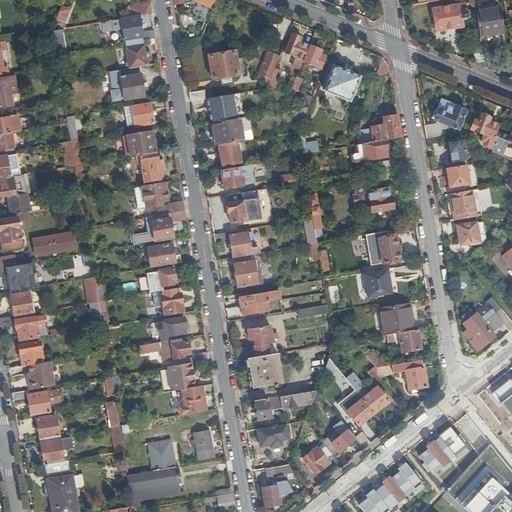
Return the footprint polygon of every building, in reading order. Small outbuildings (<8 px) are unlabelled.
[(174,0),(175,5),(184,3),(184,1),(184,0),(187,0),(189,7),(186,15),(208,24),(216,0),(174,0)] [(479,33),(476,13),(473,0),(464,0),(465,3),(471,2),(473,14),(471,20),(474,34),(479,33)] [(133,7),(135,17),(151,14),(150,5),(133,7)] [(466,5),(433,11),(437,32),(462,27),(461,19),(468,17),(466,5)] [(62,7),(58,19),(65,21),(70,10),(62,7)] [(479,33),(480,37),(503,34),(499,9),(476,13),(479,33)] [(135,17),(113,20),(115,25),(120,25),(120,26),(123,25),(125,40),(126,40),(127,43),(144,41),(155,39),(153,27),(151,14),(135,17)] [(186,31),(188,41),(202,38),(206,28),(186,31)] [(61,29),(52,31),(57,56),(66,54),(61,29)] [(293,67),(301,70),(303,62),(310,46),(301,42),(302,39),(301,38),(302,36),(295,33),(295,36),(294,35),(286,53),(297,58),(293,67)] [(130,68),(140,67),(148,65),(145,45),(144,45),(144,41),(127,43),(127,47),(126,48),(130,68)] [(310,46),(303,62),(321,70),(326,58),(320,55),(322,51),(310,46)] [(476,65),(486,69),(482,48),(474,50),(476,65)] [(0,74),(0,75),(9,74),(7,67),(4,67),(0,49),(0,74)] [(239,75),(237,60),(235,52),(210,56),(214,80),(239,75)] [(260,75),(267,78),(271,80),(281,56),(269,52),(260,75)] [(344,69),(334,65),(330,75),(330,76),(324,91),(350,102),(361,76),(351,72),(352,71),(344,68),(344,69)] [(130,68),(110,72),(113,91),(111,91),(113,101),(125,99),(125,100),(145,96),(140,67),(130,68)] [(54,84),(61,82),(61,80),(60,76),(59,68),(51,69),(54,84)] [(10,76),(0,77),(0,107),(13,105),(11,94),(14,94),(10,76)] [(267,78),(268,88),(280,87),(280,83),(271,80),(267,78)] [(190,93),(192,102),(206,99),(205,91),(190,93)] [(209,99),(213,124),(238,120),(234,95),(209,99)] [(436,124),(425,126),(427,139),(444,136),(448,125),(460,129),(467,111),(456,107),(457,106),(442,100),(438,110),(435,119),(437,120),(436,124)] [(151,102),(132,106),(135,126),(154,123),(151,102)] [(291,111),(302,123),(309,108),(291,111)] [(387,140),(401,137),(398,115),(384,117),(385,125),(372,127),(372,128),(360,130),(358,144),(387,140)] [(499,133),(501,129),(498,127),(499,125),(490,121),(490,119),(482,115),(479,122),(475,120),(471,129),(485,135),(482,142),(483,145),(493,149),(499,133)] [(0,134),(12,132),(21,131),(18,116),(0,118),(0,134)] [(73,116),(67,117),(68,119),(68,123),(70,132),(76,131),(73,116)] [(213,124),(216,146),(219,145),(238,142),(244,141),(240,119),(238,120),(213,124)] [(63,137),(70,136),(70,132),(68,123),(64,124),(61,124),(63,137)] [(12,132),(0,134),(0,149),(14,147),(12,132)] [(124,136),(127,157),(140,155),(157,153),(153,132),(124,136)] [(493,149),(491,153),(495,154),(495,153),(511,160),(511,133),(510,138),(499,133),(493,149)] [(300,138),(303,154),(319,151),(317,140),(306,142),(305,137),(300,138)] [(258,146),(257,139),(246,141),(247,148),(258,146)] [(358,144),(356,145),(358,152),(354,153),(352,155),(353,161),(356,163),(389,157),(388,149),(387,140),(358,144)] [(71,141),(63,143),(67,168),(76,166),(71,141)] [(75,141),(71,141),(76,166),(80,165),(80,161),(81,161),(78,141),(75,141)] [(467,165),(464,141),(449,144),(453,162),(454,167),(467,165)] [(238,142),(219,145),(223,166),(241,163),(238,142)] [(157,153),(140,155),(145,183),(161,180),(162,177),(161,172),(165,171),(163,161),(162,161),(161,152),(157,153)] [(0,157),(0,178),(11,177),(7,156),(0,157)] [(391,167),(406,164),(405,157),(390,159),(391,167)] [(265,163),(253,165),(254,172),(266,170),(265,163)] [(392,181),(408,178),(406,164),(391,167),(389,167),(392,181)] [(454,167),(447,168),(449,177),(451,177),(453,186),(469,183),(467,165),(454,167)] [(240,168),(222,171),(226,191),(245,188),(243,177),(241,177),(240,168)] [(284,185),(307,181),(306,173),(282,177),(284,185)] [(0,197),(16,194),(17,195),(27,193),(24,175),(14,176),(14,178),(0,180),(0,197)] [(165,183),(143,187),(147,207),(155,206),(155,202),(167,200),(167,199),(169,197),(169,193),(167,192),(166,192),(165,183)] [(73,186),(76,205),(82,204),(81,197),(79,185),(73,186)] [(310,201),(309,195),(308,185),(301,187),(304,202),(310,201)] [(389,188),(368,192),(372,213),(393,209),(391,198),(390,198),(389,188)] [(476,217),(472,191),(453,194),(454,201),(453,202),(456,220),(476,217)] [(245,192),(229,194),(231,203),(227,203),(228,213),(229,213),(231,223),(245,221),(246,226),(264,223),(259,198),(246,200),(245,192)] [(313,219),(315,229),(322,228),(316,193),(309,195),(310,201),(313,219)] [(9,197),(12,216),(26,213),(30,212),(27,194),(9,197)] [(155,208),(156,216),(185,211),(183,202),(169,204),(169,205),(155,208)] [(135,245),(151,242),(171,239),(174,238),(170,220),(173,219),(173,221),(186,220),(185,211),(156,216),(151,217),(154,233),(134,236),(135,245)] [(26,213),(12,216),(13,219),(0,220),(0,223),(4,249),(23,246),(21,228),(29,227),(31,224),(30,215),(26,213)] [(314,244),(317,243),(315,229),(313,219),(305,221),(307,231),(309,232),(311,231),(314,244)] [(483,221),(457,226),(458,235),(461,234),(463,244),(469,243),(469,246),(481,244),(486,238),(483,221)] [(395,236),(394,230),(365,235),(366,241),(395,236)] [(34,239),(37,255),(77,248),(74,232),(34,239)] [(214,235),(215,243),(231,239),(233,257),(259,252),(258,247),(255,247),(253,232),(230,236),(229,233),(214,235)] [(397,236),(395,236),(366,241),(370,265),(401,260),(397,236)] [(154,260),(155,267),(178,263),(182,262),(180,254),(175,255),(171,239),(151,242),(152,247),(150,248),(149,249),(150,260),(154,260)] [(319,252),(319,251),(317,243),(314,244),(311,244),(312,253),(319,252)] [(511,248),(507,252),(503,256),(511,267),(511,248)] [(319,252),(322,272),(330,270),(326,250),(319,251),(319,252)] [(90,275),(94,275),(90,253),(84,254),(87,272),(90,272),(90,275)] [(256,254),(233,258),(238,287),(262,283),(260,269),(258,269),(256,254)] [(0,257),(0,268),(6,267),(18,265),(16,255),(0,257)] [(182,262),(178,263),(180,270),(194,268),(193,261),(182,262)] [(0,276),(8,275),(11,291),(30,288),(26,271),(29,271),(29,267),(7,271),(6,267),(0,268),(0,276)] [(151,293),(163,291),(176,289),(174,280),(176,280),(174,268),(160,271),(160,272),(148,274),(151,293)] [(388,269),(362,274),(367,299),(393,294),(388,269)] [(94,277),(99,302),(104,301),(100,276),(94,277)] [(89,278),(93,303),(99,302),(94,277),(89,278)] [(162,297),(165,316),(184,313),(181,294),(177,294),(176,289),(163,291),(164,297),(162,297)] [(240,297),(241,306),(268,302),(280,300),(278,290),(240,297)] [(11,296),(15,316),(41,312),(40,304),(33,305),(31,292),(11,296)] [(502,323),(509,332),(511,329),(511,322),(492,298),(486,303),(487,305),(464,324),(469,330),(465,333),(471,341),(477,349),(477,348),(479,350),(494,337),(491,332),(502,323)] [(99,302),(93,303),(97,325),(102,324),(99,302)] [(268,302),(241,306),(243,316),(269,312),(268,302)] [(381,309),(385,336),(414,331),(410,304),(381,309)] [(328,305),(298,310),(299,318),(329,313),(329,312),(328,305)] [(227,309),(228,315),(240,313),(239,307),(227,309)] [(18,329),(20,341),(50,336),(48,327),(45,327),(44,324),(46,324),(45,315),(16,320),(17,329),(18,329)] [(0,319),(1,326),(13,324),(14,322),(13,317),(0,319)] [(185,318),(162,321),(164,330),(160,330),(162,338),(186,333),(185,328),(186,327),(185,318)] [(101,352),(107,352),(103,331),(103,327),(97,328),(101,352)] [(254,346),(256,358),(269,355),(268,344),(273,343),(273,339),(278,339),(277,333),(272,334),(271,327),(248,330),(249,340),(254,339),(255,346),(254,346)] [(103,331),(107,352),(113,350),(109,330),(103,331)] [(385,336),(382,336),(382,339),(388,339),(388,343),(400,341),(402,352),(421,349),(418,330),(414,331),(385,336)] [(182,339),(139,346),(141,354),(161,351),(163,361),(176,359),(176,361),(183,359),(183,357),(183,355),(191,354),(189,342),(183,342),(182,339)] [(19,345),(23,366),(28,365),(44,362),(40,341),(19,345)] [(193,358),(194,362),(210,359),(208,353),(195,355),(193,358)] [(256,358),(248,359),(253,388),(283,383),(278,353),(269,355),(256,358)] [(375,355),(367,356),(375,367),(376,368),(389,366),(387,359),(379,360),(375,355)] [(329,358),(326,366),(342,386),(348,382),(346,379),(329,358)] [(428,387),(423,360),(392,365),(394,374),(406,372),(409,390),(428,387)] [(29,378),(30,390),(56,385),(52,361),(44,362),(28,365),(30,373),(31,378),(29,378)] [(171,391),(182,389),(196,387),(194,379),(198,378),(197,370),(193,371),(192,362),(167,366),(171,391)] [(377,381),(383,376),(376,368),(375,367),(369,372),(377,381)] [(348,382),(374,414),(389,402),(378,387),(370,394),(354,373),(346,379),(348,382)] [(109,396),(114,395),(111,376),(105,377),(109,396)] [(510,380),(493,394),(509,415),(511,412),(511,381),(511,382),(510,380)] [(348,382),(342,386),(357,404),(347,412),(359,426),(374,414),(348,382)] [(179,408),(180,415),(203,411),(200,396),(203,395),(204,395),(205,393),(204,386),(202,386),(196,387),(182,389),(183,399),(181,399),(181,400),(182,407),(180,408),(179,408)] [(28,395),(31,415),(50,412),(49,404),(61,402),(62,399),(61,392),(59,389),(28,395)] [(13,393),(14,400),(26,398),(25,391),(13,393)] [(282,409),(312,403),(317,391),(280,397),(282,409)] [(268,399),(255,401),(258,420),(272,418),(268,399)] [(112,427),(120,426),(115,401),(108,402),(112,427)] [(37,418),(41,439),(60,436),(56,415),(37,418)] [(327,448),(335,457),(356,439),(355,438),(341,420),(335,426),(342,435),(327,448)] [(247,431),(249,439),(264,436),(265,437),(274,435),(275,436),(295,432),(294,427),(296,426),(296,423),(247,431)] [(116,452),(124,451),(120,426),(112,427),(111,427),(116,452)] [(335,432),(323,442),(327,448),(342,435),(335,426),(334,426),(334,427),(333,428),(335,432)] [(435,442),(450,461),(466,447),(450,428),(439,436),(440,438),(435,442)] [(210,430),(195,433),(199,460),(214,457),(210,430)] [(356,439),(364,449),(371,443),(362,432),(355,438),(356,439)] [(41,442),(45,464),(64,461),(62,449),(72,447),(71,437),(41,442)] [(128,475),(133,506),(136,510),(142,509),(140,500),(181,493),(179,483),(183,482),(180,466),(176,467),(172,440),(150,443),(154,470),(128,475)] [(419,456),(433,474),(442,467),(443,467),(450,461),(435,442),(434,441),(426,447),(428,449),(419,456)] [(469,511),(511,511),(511,470),(490,444),(447,491),(469,511)] [(322,453),(317,447),(304,459),(316,474),(330,463),(326,458),(329,455),(325,450),(322,453)] [(64,461),(45,464),(47,476),(72,471),(70,460),(64,461)] [(389,480),(403,498),(422,483),(406,463),(398,469),(400,472),(389,480)] [(289,464),(274,467),(275,475),(295,472),(289,464)] [(78,511),(73,475),(48,479),(53,511),(78,511)] [(373,493),(388,511),(396,504),(397,504),(404,498),(403,498),(389,480),(387,478),(380,484),(382,486),(373,493)] [(278,486),(263,488),(266,507),(282,505),(278,486)] [(357,506),(362,511),(385,511),(388,511),(373,493),(371,491),(364,497),(366,499),(357,506)] [(220,511),(235,509),(233,493),(219,496),(217,496),(220,511)]
